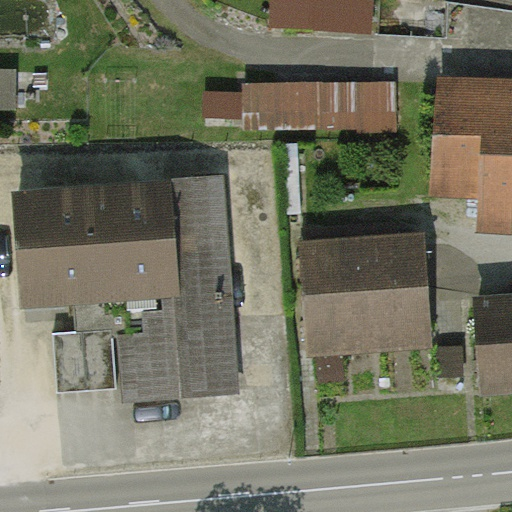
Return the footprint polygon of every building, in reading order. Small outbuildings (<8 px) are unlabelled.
[(274,0),(275,31),(378,32),(377,0),(274,0)] [(376,61),(376,36),(291,36),(291,60),(376,61)] [(511,89),(438,84),(428,210),(474,214),(472,233),(511,235),(511,89)] [(395,93),(247,95),(247,144),(396,142),(395,93)] [(226,167),(5,177),(11,316),(54,314),(59,409),(237,401),(226,167)] [(425,240),(299,248),(306,364),(432,356),(427,284),(425,240)] [(511,297),(470,301),(478,402),(511,398),(511,297)]
